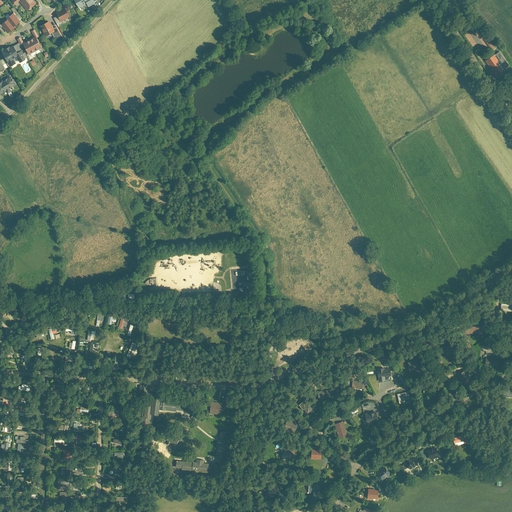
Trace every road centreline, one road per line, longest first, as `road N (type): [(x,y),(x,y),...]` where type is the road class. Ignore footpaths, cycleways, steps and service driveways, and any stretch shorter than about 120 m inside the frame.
road 1 (residential): [(12,332),(69,300),(240,306),(266,323),(268,382)]
road 2 (residential): [(268,382),(413,328),(511,268)]
road 3 (residential): [(115,0),(10,112)]
road 4 (residential): [(131,378),(268,382)]
road 5 (residential): [(511,113),(434,0)]
